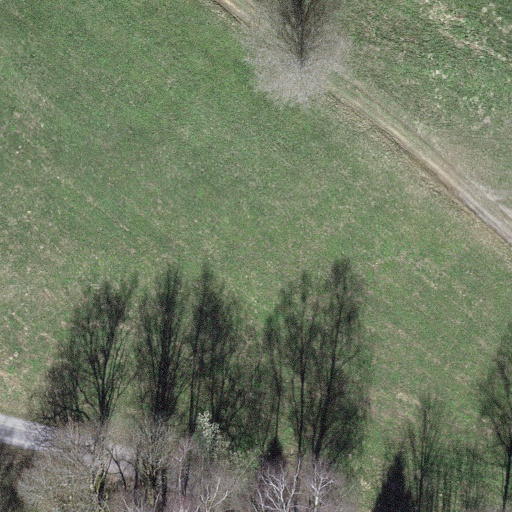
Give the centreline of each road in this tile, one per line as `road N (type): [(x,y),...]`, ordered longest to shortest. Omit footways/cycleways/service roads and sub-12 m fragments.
road 1 (track): [(511,232),(226,0)]
road 2 (track): [(0,442),(71,451),(293,511)]
